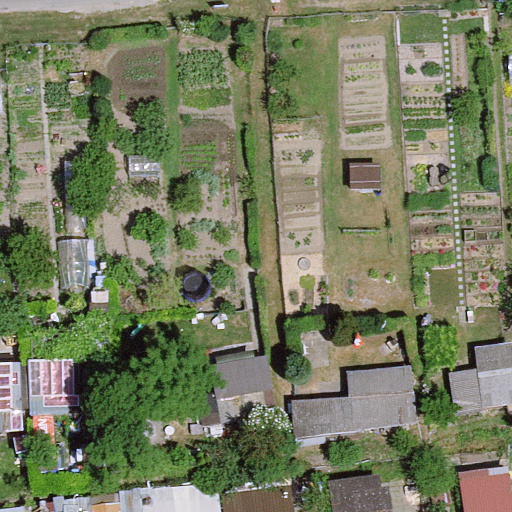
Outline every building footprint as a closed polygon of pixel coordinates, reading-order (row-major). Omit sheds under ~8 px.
[(511,348),(456,350),(458,404),(511,402),(511,348)] [(265,354),(214,362),(222,415),(273,407),(265,354)] [(0,359),(0,425),(25,425),(25,412),(68,410),(66,357),(0,359)] [(419,362),(352,364),(352,393),(297,394),(298,429),(421,426),(419,362)] [(511,511),(511,464),(465,467),(466,511),(511,511)] [(395,511),(394,472),(337,474),(337,511),(395,511)] [(301,511),(300,480),(233,482),(233,511),(301,511)] [(225,511),(224,481),(138,483),(139,511),(225,511)]
